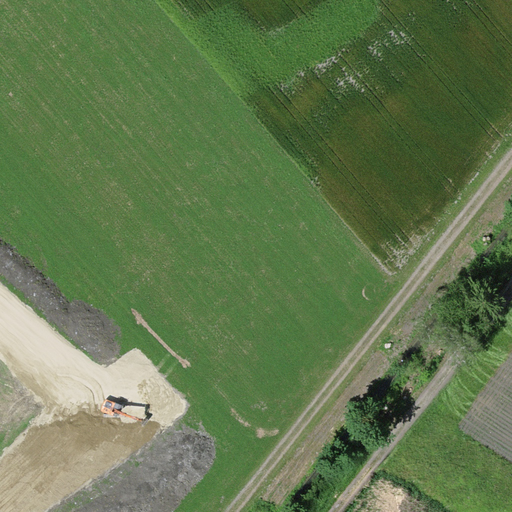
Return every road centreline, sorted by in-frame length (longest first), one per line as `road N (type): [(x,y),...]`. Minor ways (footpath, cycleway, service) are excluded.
road 1 (track): [(511,136),(218,511)]
road 2 (track): [(367,511),(511,324)]
